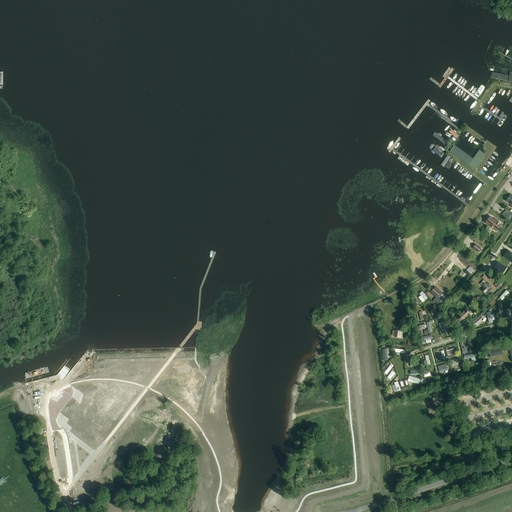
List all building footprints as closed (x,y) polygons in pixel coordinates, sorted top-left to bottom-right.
[(486,223),(496,231),(500,225),(497,223),(498,222),(495,220),(494,221),(491,218),(486,223)] [(481,248),(476,244),(473,248),(478,252),(479,252),(480,253),(482,250),(481,249),(481,248)] [(498,263),(494,269),(501,273),(505,268),(498,263)] [(492,290),(491,289),(485,283),(482,286),(484,288),(481,290),(485,294),(486,293),(487,294),(492,290)] [(436,298),(434,300),(438,304),(445,296),(435,287),(430,292),(436,298)] [(425,300),(428,298),(422,291),(420,294),(425,300)] [(466,309),(457,318),(461,322),(470,314),(466,309)] [(488,314),(491,323),(498,320),(495,312),(488,314)] [(444,322),(440,323),(444,334),(448,332),(444,322)] [(490,357),(503,354),(501,347),(489,350),(490,357)] [(455,348),(447,351),(448,355),(451,354),(452,357),(457,356),(455,348)] [(421,384),(422,379),(411,375),(410,380),(421,384)]
